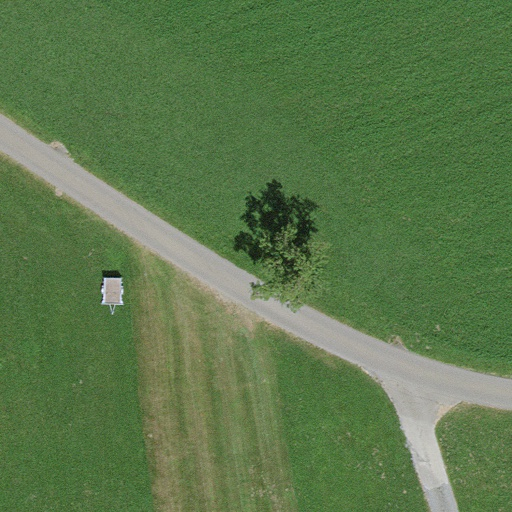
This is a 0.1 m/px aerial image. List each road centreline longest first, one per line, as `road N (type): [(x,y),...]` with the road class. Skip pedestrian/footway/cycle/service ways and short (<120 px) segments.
road 1 (track): [(0,130),(247,286),(443,376),(511,387)]
road 2 (track): [(442,511),(392,353)]
